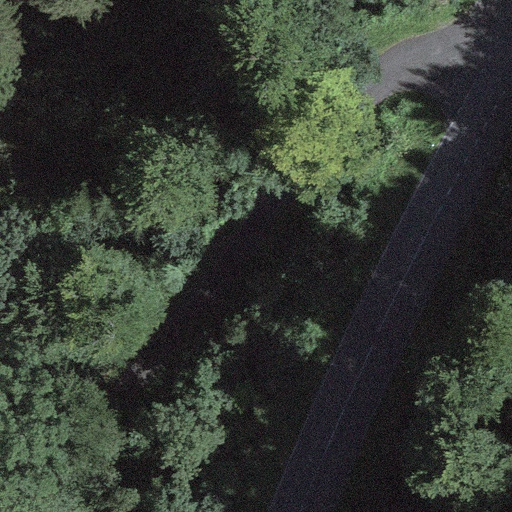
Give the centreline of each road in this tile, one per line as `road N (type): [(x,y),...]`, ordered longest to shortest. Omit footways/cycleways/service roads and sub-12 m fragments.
road 1 (track): [(505,85),(412,68),(344,107),(21,511)]
road 2 (secondary): [(511,75),(366,363),(302,511)]
